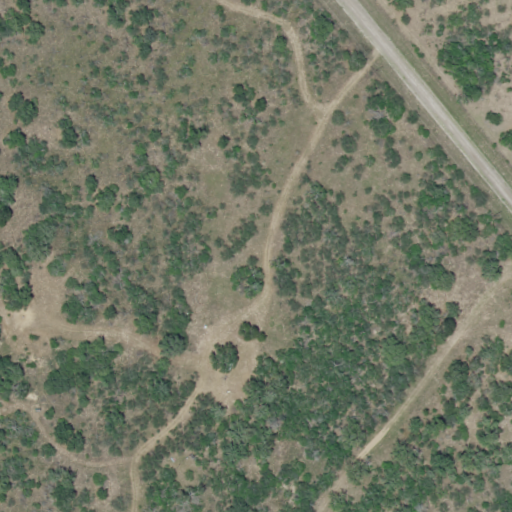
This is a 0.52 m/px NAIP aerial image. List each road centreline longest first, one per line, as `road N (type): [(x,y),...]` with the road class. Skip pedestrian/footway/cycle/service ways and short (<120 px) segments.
road 1 (track): [(319,511),(409,387),(511,265)]
road 2 (track): [(383,44),(320,133),(277,235),(266,294)]
road 3 (residential): [(346,0),(511,200)]
road 4 (track): [(222,0),(284,25),(302,84),(314,101),(336,109)]
